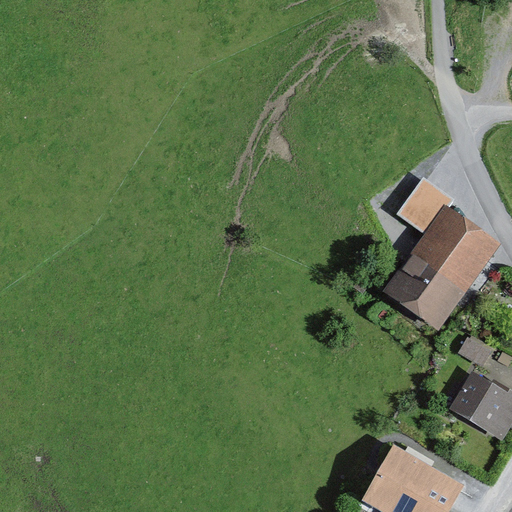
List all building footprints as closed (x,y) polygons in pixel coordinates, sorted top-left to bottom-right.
[(419,182),(436,201),(446,193),(429,174),(419,182)] [(434,200),(418,183),(393,206),(409,223),(434,200)] [(485,243),(445,214),(436,227),(443,232),(421,262),(416,259),(393,290),(431,318),(485,243)] [(476,359),(488,345),(472,332),(460,347),(476,359)] [(505,399),(474,380),(457,408),(489,427),(493,420),(506,427),(511,416),(511,395),(508,393),(505,399)] [(394,451),(367,499),(389,511),(446,511),(459,489),(428,471),(434,462),(408,447),(403,456),(394,451)]
